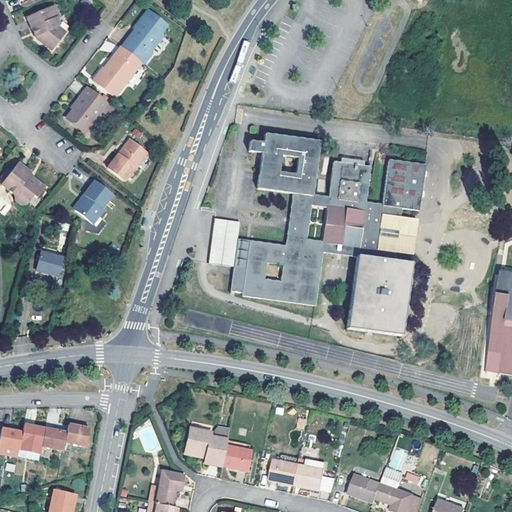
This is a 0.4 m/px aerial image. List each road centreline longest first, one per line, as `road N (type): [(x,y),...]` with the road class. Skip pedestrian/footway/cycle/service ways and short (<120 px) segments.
road 1 (secondary): [(129,353),(349,392),(511,446)]
road 2 (tertiary): [(129,353),(214,91),(267,0)]
road 3 (residential): [(198,511),(222,491),(330,511)]
road 4 (secondary): [(129,353),(0,366)]
